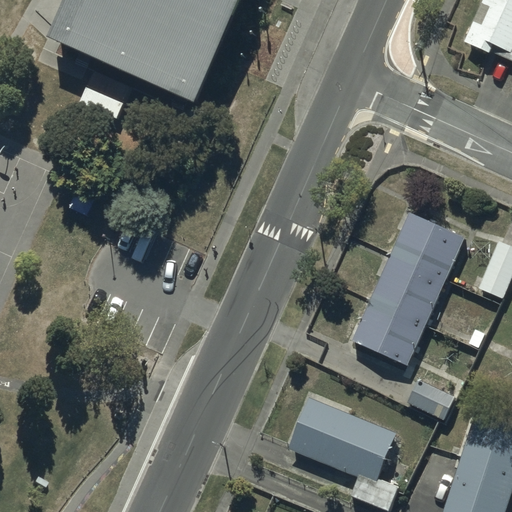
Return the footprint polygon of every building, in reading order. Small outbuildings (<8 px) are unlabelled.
[(80,0),(58,51),(203,115),(254,0),(80,0)] [(508,56),(511,47),(511,0),(481,0),(465,36),(508,56)] [(411,206),(353,335),(408,360),(466,231),(411,206)] [(511,242),(499,237),(479,283),(503,294),(511,272),(511,242)] [(457,389),(421,374),(409,402),(446,417),(457,389)] [(351,497),(385,511),(388,511),(399,488),(377,479),(396,436),(310,399),(289,450),(358,480),(351,497)] [(442,511),(503,511),(511,488),(511,415),(480,405),(442,511)]
